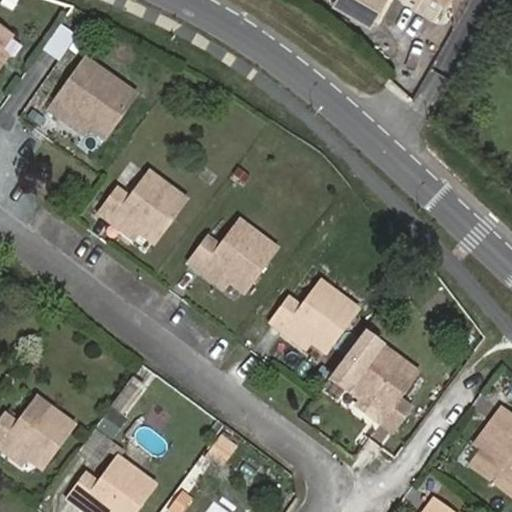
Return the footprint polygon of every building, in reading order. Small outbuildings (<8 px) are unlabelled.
[(430,0),(410,0),(424,8),(426,5),(439,13),(443,7),(430,0)] [(0,51),(11,37),(0,28),(0,51)] [(141,95),(85,59),(51,113),(107,148),(141,95)] [(418,96),(432,105),(448,79),(434,70),(418,96)] [(118,216),(139,232),(154,242),(185,200),(147,172),(127,199),(115,191),(98,213),(112,223),(118,216)] [(133,239),(139,232),(118,216),(112,223),(133,239)] [(187,263),(200,273),(206,266),(227,281),(242,291),(273,249),(235,220),(214,248),(204,241),(187,263)] [(206,266),(200,273),(221,289),(227,281),(206,266)] [(267,323),(281,332),(286,326),(307,341),(322,351),(355,307),(319,281),(297,310),(284,301),(267,323)] [(286,326),(281,332),(302,348),(307,341),(286,326)] [(387,419),(382,426),(395,436),(412,414),(399,404),(420,376),(382,349),(350,392),(366,403),(387,419)] [(0,445),(5,439),(26,455),(42,467),(73,425),(34,395),(13,423),(3,415),(0,418),(0,445)] [(361,410),(382,426),(387,419),(366,403),(361,410)] [(127,420),(110,407),(95,428),(112,440),(127,420)] [(511,422),(503,416),(492,430),(499,434),(483,456),(473,470),(511,500),(511,422)] [(499,434),(492,430),(476,450),(483,456),(499,434)] [(76,453),(95,467),(110,446),(91,433),(76,453)] [(0,448),(20,463),(26,455),(5,439),(0,445),(0,448)] [(83,499),(102,511),(130,511),(152,483),(113,456),(94,481),(82,473),(64,497),(77,507),(83,499)] [(84,511),(102,511),(83,499),(77,507),(84,511)] [(447,511),(436,502),(428,511),(447,511)]
